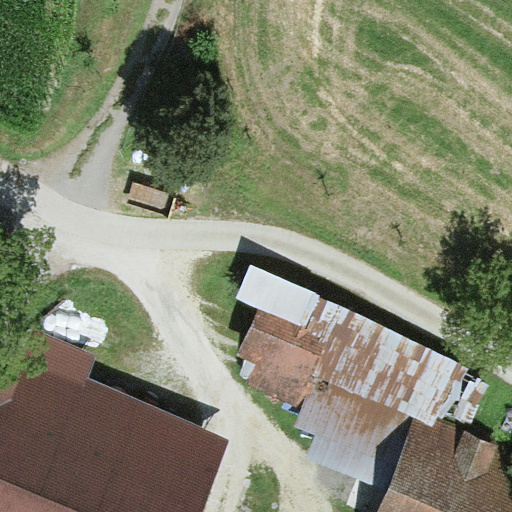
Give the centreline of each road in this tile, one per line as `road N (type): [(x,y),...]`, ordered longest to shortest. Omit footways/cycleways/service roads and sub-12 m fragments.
road 1 (track): [(511,381),(263,248),(157,253),(54,218),(0,183)]
road 2 (track): [(54,218),(135,77),(156,0)]
